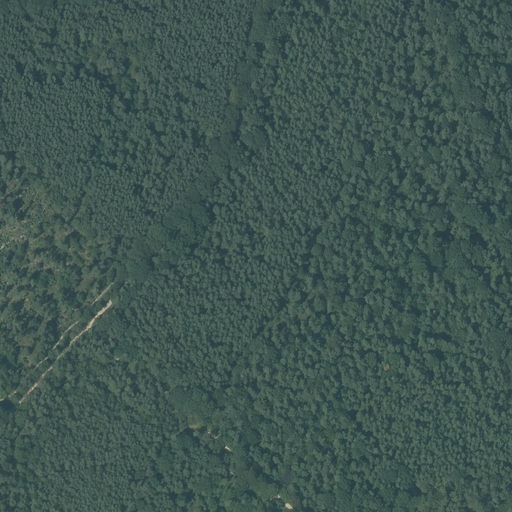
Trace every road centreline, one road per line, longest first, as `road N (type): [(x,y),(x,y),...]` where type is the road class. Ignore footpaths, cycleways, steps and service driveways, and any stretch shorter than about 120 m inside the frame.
road 1 (track): [(276,0),(222,177),(0,422)]
road 2 (track): [(78,322),(213,174),(271,0)]
road 3 (track): [(294,511),(90,323)]
road 4 (track): [(78,322),(268,511)]
